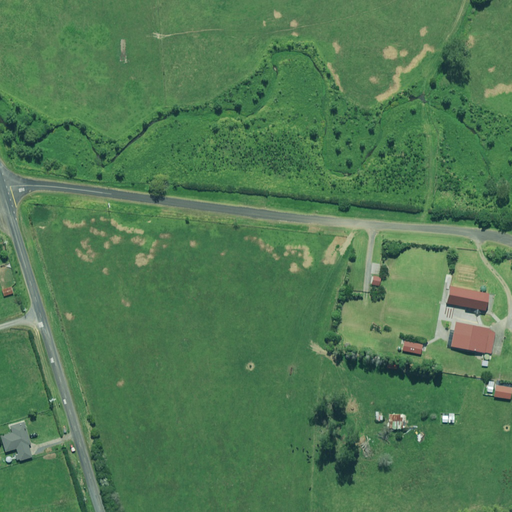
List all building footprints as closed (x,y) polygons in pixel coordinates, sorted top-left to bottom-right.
[(381,264),(372,264),(372,274),(380,275),(381,264)] [(381,278),(372,276),(370,285),(379,287),(381,278)] [(481,306),(483,288),(444,283),(442,301),(481,306)] [(491,329),(452,323),(449,348),(487,353),(491,329)] [(422,345),(404,341),(402,351),(420,355),(422,345)] [(511,383),(511,382),(497,381),(494,397),(510,399),(511,383)] [(406,415),(389,415),(388,428),(397,428),(406,429),(406,415)] [(29,445),(24,423),(11,427),(12,433),(1,436),(5,452),(16,449),(19,461),(31,458),(28,445),(29,445)]
